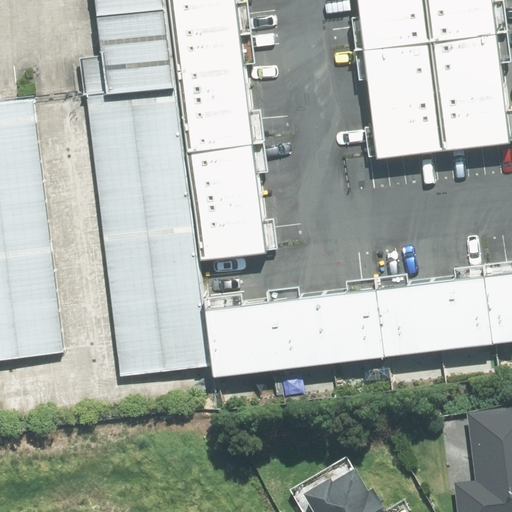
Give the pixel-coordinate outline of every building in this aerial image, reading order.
[(101,0),(107,49),(84,52),(123,368),(214,357),(170,0),(101,0)] [(243,0),(174,0),(203,260),(271,252),(243,0)] [(511,112),(500,0),(369,0),(386,155),(511,142),(511,112)] [(0,96),(0,353),(65,345),(34,93),(0,96)] [(435,334),(394,334),(395,350),(435,351),(435,334)] [(511,511),(511,410),(471,415),(477,482),(453,485),(455,511),(511,511)] [(394,511),(387,498),(375,504),(354,460),(293,490),(304,511),(394,511)]
